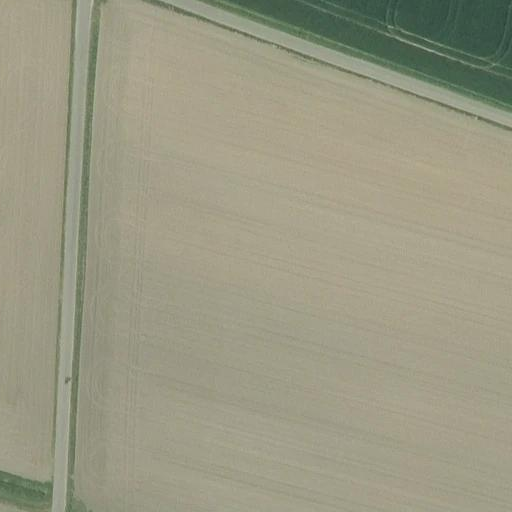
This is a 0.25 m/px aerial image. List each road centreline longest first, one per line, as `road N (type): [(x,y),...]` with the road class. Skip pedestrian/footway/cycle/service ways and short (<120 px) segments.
road 1 (unclassified): [(58,511),(84,0)]
road 2 (unclassified): [(166,0),(511,123)]
